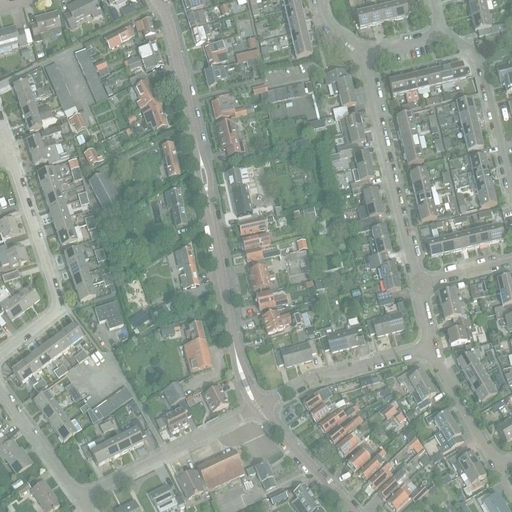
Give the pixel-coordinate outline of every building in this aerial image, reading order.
[(92,20),(101,16),(99,10),(97,11),(94,6),(96,5),(93,0),(87,0),(79,4),(79,3),(67,9),(69,14),(64,17),(70,29),(76,26),(75,24),(90,16),(92,20)] [(199,0),(187,0),(182,2),(185,15),(202,10),(199,0)] [(252,0),(250,1),(252,12),(258,11),(257,6),(257,5),(255,0),(252,0)] [(281,0),(285,12),(300,8),(298,0),(281,0)] [(392,6),(396,21),(408,19),(407,15),(419,12),(416,0),(403,0),(404,3),(392,6)] [(491,0),(470,0),(468,1),(469,6),(468,7),(471,20),(488,16),(485,3),(492,2),(491,0)] [(136,13),(133,6),(121,12),(125,19),(136,13)] [(227,6),(220,8),(223,17),(229,15),(227,6)] [(380,9),(384,24),(396,21),(392,6),(380,9)] [(285,12),(287,24),(303,20),(300,8),(285,12)] [(120,21),(114,9),(108,12),(114,24),(120,21)] [(368,12),(372,27),(384,24),(380,9),(368,12)] [(190,30),(206,25),(201,12),(186,17),(190,30)] [(372,27),(368,12),(356,15),(357,22),(359,30),(372,27)] [(61,33),(60,29),(56,14),(35,20),(37,25),(31,27),(35,44),(42,42),(39,35),(49,32),(50,36),(52,37),(60,35),(61,33)] [(488,16),(471,20),(474,33),(477,32),(479,38),(506,32),(504,26),(491,29),(488,16)] [(151,20),(134,24),(136,33),(143,32),(144,38),(142,39),(144,45),(156,42),(151,20)] [(303,20),(287,24),(290,36),(306,32),(303,20)] [(255,25),(258,36),(264,35),(263,30),(261,24),(255,25)] [(208,26),(191,32),(195,47),(206,44),(204,39),(207,38),(206,37),(211,35),(208,26)] [(115,35),(104,40),(110,51),(121,45),(120,44),(134,37),(129,27),(115,35)] [(20,48),(27,46),(23,32),(16,34),(14,28),(0,31),(0,49),(19,44),(20,48)] [(290,36),(293,48),(308,44),(306,32),(290,36)] [(257,49),(254,39),(247,41),(249,51),(257,49)] [(202,47),(205,58),(225,52),(221,42),(202,47)] [(308,44),(293,48),(296,60),(311,57),(308,44)] [(154,45),(145,48),(137,52),(139,58),(126,63),(128,68),(158,57),(154,45)] [(260,49),(263,61),(269,59),(268,54),(267,48),(260,49)] [(74,55),(77,61),(88,56),(87,53),(86,50),(74,55)] [(29,51),(21,53),(22,60),(24,60),(25,61),(31,60),(29,51)] [(93,51),(87,53),(88,56),(89,59),(95,56),(93,51)] [(209,68),(223,64),(228,62),(225,52),(205,58),(209,68)] [(237,65),(259,60),(257,52),(235,57),(237,65)] [(79,66),(90,61),(89,59),(88,56),(77,61),(79,66)] [(158,57),(128,68),(130,73),(143,68),(146,75),(162,69),(158,57)] [(93,67),(90,61),(79,66),(82,72),(93,67)] [(104,63),(95,67),(99,76),(104,73),(103,71),(107,69),(104,63)] [(511,63),(496,67),(501,87),(504,86),(506,93),(511,92),(511,63)] [(45,70),(47,76),(58,71),(56,65),(45,70)] [(449,69),(453,84),(465,81),(465,80),(462,66),(449,69)] [(84,77),(95,72),(93,67),(82,72),(84,77)] [(224,69),(204,73),(208,90),(220,87),(219,82),(226,80),(224,69)] [(453,84),(449,69),(437,72),(441,87),(453,84)] [(60,76),(58,71),(47,76),(50,81),(60,76)] [(95,72),(84,77),(86,82),(97,77),(95,72)] [(425,75),(429,90),(441,87),(437,72),(425,75)] [(128,81),(131,87),(146,81),(143,75),(128,81)] [(429,90),(425,75),(413,78),(417,93),(429,90)] [(63,82),(60,76),(50,81),(52,87),(63,82)] [(96,104),(107,99),(97,77),(86,82),(96,104)] [(339,97),(353,93),(350,81),(340,83),(338,77),(325,80),(327,87),(336,85),(339,97)] [(417,93),(413,78),(401,80),(405,96),(417,93)] [(405,96),(401,80),(389,83),(392,99),(405,96)] [(52,87),(54,92),(65,88),(63,82),(52,87)] [(139,110),(140,110),(156,102),(153,96),(146,82),(133,89),(140,103),(136,105),(139,110)] [(36,92),(37,92),(43,90),(41,84),(28,88),(27,83),(13,87),(17,99),(30,94),(36,92)] [(302,85),(297,86),(300,99),(305,97),(302,85)] [(300,99),(297,86),(291,88),(294,100),(300,99)] [(266,87),(253,90),(254,96),(267,93),(266,87)] [(54,92),(57,98),(68,93),(65,88),(54,92)] [(288,101),(294,100),(291,88),(285,89),(288,101)] [(285,89),(274,91),(276,104),(288,101),(285,89)] [(276,104),(274,91),(267,93),(269,105),(276,104)] [(450,95),(451,101),(463,99),(462,92),(455,94),(450,95)] [(57,98),(60,103),(70,98),(68,93),(57,98)] [(332,112),(334,118),(347,115),(346,109),(356,106),(353,93),(339,97),(342,109),(332,112)] [(30,94),(17,99),(21,110),(34,106),(30,94)] [(60,103),(62,109),(73,104),(70,98),(60,103)] [(427,107),(439,104),(437,98),(431,99),(426,101),(427,107)] [(215,121),(230,117),(231,120),(246,117),(244,110),(233,113),(232,107),(230,108),(228,101),(211,105),(215,121)] [(459,117),(475,114),(472,101),(456,105),(459,117)] [(156,102),(140,110),(146,126),(149,125),(151,130),(155,129),(156,131),(166,127),(159,107),(156,102)] [(62,109),(64,114),(75,109),(73,104),(62,109)] [(403,113),(415,110),(413,104),(402,107),(403,113)] [(21,110),(24,122),(51,113),(49,107),(36,111),(34,106),(21,110)] [(77,115),(75,109),(64,114),(67,119),(77,115)] [(51,113),(24,122),(28,133),(42,129),(39,122),(52,118),(51,113)] [(443,114),(437,115),(440,127),(446,126),(444,120),(443,114)] [(462,129),(477,125),(475,114),(459,117),(462,129)] [(86,129),(80,115),(69,120),(72,126),(75,125),(78,132),(86,129)] [(136,120),(134,115),(127,118),(129,123),(130,127),(133,125),(132,122),(136,120)] [(345,121),(348,134),(362,131),(359,118),(348,121),(347,115),(334,118),(335,124),(345,121)] [(399,132),(414,128),(411,115),(396,119),(399,132)] [(325,128),(323,121),(309,124),(311,132),(325,128)] [(244,154),(243,147),(242,142),(237,143),(232,123),(216,127),(221,151),(226,150),(228,158),(244,154)] [(432,136),(438,135),(435,123),(429,124),(432,136)] [(477,125),(462,129),(464,141),(480,138),(477,125)] [(62,132),(60,126),(41,133),(42,138),(45,137),(46,137),(62,132)] [(414,128),(399,132),(402,143),(417,140),(414,128)] [(362,131),(348,134),(351,146),(336,150),(338,156),(356,151),(354,145),(364,143),(362,131)] [(71,135),(63,137),(65,143),(73,141),(71,135)] [(54,147),(56,146),(55,141),(48,144),(48,142),(41,145),(39,138),(25,143),(29,155),(54,147)] [(449,138),(443,139),(445,151),(451,150),(450,145),(449,138)] [(480,138),(464,141),(467,154),(483,150),(480,138)] [(417,140),(402,143),(405,156),(420,152),(417,140)] [(168,179),(179,176),(172,145),(161,148),(168,179)] [(54,147),(29,155),(34,167),(47,163),(47,162),(49,161),(51,166),(69,160),(66,154),(58,156),(54,147)] [(93,151),(84,155),(90,167),(103,161),(101,158),(97,160),(93,151)] [(351,172),(357,170),(370,167),(367,155),(357,158),(356,151),(338,156),(328,158),(330,165),(354,159),(355,166),(351,168),(351,172)] [(420,152),(405,156),(408,168),(423,164),(420,152)] [(472,174),(487,170),(485,158),(479,159),(478,155),(464,159),(466,167),(470,166),(472,174)] [(68,164),(71,172),(79,169),(77,161),(68,164)] [(52,171),(37,176),(41,188),(57,183),(63,181),(58,167),(52,169),(52,171)] [(352,192),(369,187),(367,182),(373,180),(370,167),(357,170),(351,172),(355,185),(350,186),(352,192)] [(71,172),(73,178),(81,175),(79,169),(71,172)] [(245,170),(226,174),(237,218),(252,214),(246,189),(242,190),(241,186),(248,184),(245,170)] [(475,186),(490,182),(487,170),(472,174),(475,186)] [(412,188),(428,184),(425,172),(409,176),(412,188)] [(103,213),(117,205),(102,177),(88,185),(103,213)] [(490,182),(475,186),(477,198),(493,194),(490,182)] [(41,188),(45,200),(60,195),(57,183),(41,188)] [(428,184),(412,188),(415,200),(431,196),(428,184)] [(363,195),(366,208),(379,204),(376,192),(370,193),(369,187),(352,192),(353,197),(363,195)] [(175,229),(186,227),(179,191),(164,194),(167,211),(171,210),(175,229)] [(78,196),(79,202),(88,200),(86,193),(78,196)] [(493,194),(477,198),(480,210),(496,206),(493,194)] [(45,200),(48,212),(64,207),(60,195),(45,200)] [(431,196),(415,200),(418,212),(434,208),(431,196)] [(466,213),(464,201),(457,203),(460,214),(466,213)] [(347,231),(357,229),(374,225),(379,224),(378,218),(382,217),(379,204),(366,208),(358,210),(361,222),(346,226),(347,231)] [(53,225),(68,219),(64,207),(48,212),(53,225)] [(272,219),(278,218),(275,208),(265,211),(267,219),(256,222),(256,223),(238,227),(240,238),(259,233),(257,227),(273,224),(272,219)] [(434,208),(418,212),(421,224),(436,221),(434,208)] [(314,209),(303,211),(305,220),(316,218),(314,209)] [(490,211),(478,214),(479,220),(485,219),(491,217),(490,211)] [(0,217),(0,244),(5,243),(4,241),(19,236),(17,228),(16,228),(13,219),(4,222),(2,217),(0,217)] [(84,220),(86,226),(95,224),(93,217),(84,220)] [(467,223),(465,217),(454,220),(455,226),(460,224),(467,223)] [(53,225),(57,236),(72,231),(68,219),(53,225)] [(442,229),(441,223),(430,226),(431,231),(436,230),(442,229)] [(369,240),(370,246),(388,241),(385,229),(375,231),(374,225),(357,229),(358,235),(372,232),(373,239),(369,240)] [(487,230),(491,245),(503,242),(499,227),(487,230)] [(72,231),(57,236),(61,248),(76,243),(82,241),(78,229),(72,231)] [(491,245),(487,230),(475,233),(479,248),(491,245)] [(97,231),(89,234),(91,243),(99,240),(97,231)] [(168,243),(166,233),(155,235),(157,245),(168,243)] [(479,248),(475,233),(463,236),(467,251),(479,248)] [(259,238),(257,238),(256,238),(241,242),(242,246),(240,246),(242,251),(243,251),(244,253),(259,249),(261,248),(261,249),(269,246),(266,235),(258,237),(259,238)] [(467,251),(463,236),(451,239),(455,254),(467,251)] [(455,254),(451,239),(439,242),(443,257),(455,254)] [(376,249),(378,257),(368,259),(369,265),(383,261),(382,257),(391,255),(388,241),(370,246),(371,250),(376,249)] [(298,252),(306,251),(305,242),(297,243),(298,252)] [(443,257),(439,242),(427,245),(430,260),(443,257)] [(12,268),(26,263),(23,256),(25,255),(22,248),(7,253),(5,247),(0,248),(0,264),(1,268),(11,265),(12,268)] [(67,268),(83,263),(79,250),(63,256),(67,268)] [(94,252),(96,259),(104,256),(102,250),(94,252)] [(198,287),(190,251),(175,254),(178,271),(183,270),(184,277),(180,278),(183,291),(187,290),(198,287)] [(250,263),(270,259),(279,257),(278,252),(261,256),(260,251),(244,255),(246,264),(250,263)] [(270,259),(250,263),(252,272),(248,273),(249,274),(247,275),(249,281),(250,281),(253,294),(270,290),(268,281),(275,279),(273,274),(267,276),(265,269),(272,268),(270,259)] [(381,269),(383,282),(397,278),(394,266),(384,268),(383,261),(369,265),(365,266),(366,270),(370,269),(371,272),(381,269)] [(67,268),(71,280),(87,275),(83,263),(67,268)] [(4,284),(19,279),(17,273),(1,278),(4,284)] [(101,277),(103,284),(111,281),(110,274),(101,277)] [(75,292),(91,287),(87,275),(71,280),(75,292)] [(499,295),(511,291),(511,277),(496,282),(499,295)] [(386,294),(377,296),(380,308),(393,305),(391,294),(400,292),(398,283),(400,283),(398,278),(397,278),(383,282),(386,294)] [(316,291),(326,289),(324,280),(314,283),(316,291)] [(481,285),(475,287),(478,300),(484,298),(481,285)] [(14,298),(25,312),(39,301),(28,287),(14,298)] [(95,299),(91,287),(75,292),(79,304),(95,299)] [(478,300),(475,287),(469,288),(472,301),(478,300)] [(511,291),(499,295),(502,308),(494,310),(495,316),(511,311),(511,306),(511,305),(511,291)] [(259,312),(287,305),(285,297),(272,300),(270,292),(255,296),(259,312)] [(441,309),(457,305),(454,292),(438,296),(441,309)] [(0,315),(3,313),(10,323),(25,312),(14,298),(0,308),(0,315)] [(351,301),(353,308),(363,304),(361,298),(351,301)] [(465,317),(460,318),(458,310),(465,308),(464,303),(457,305),(441,309),(444,322),(452,320),(454,326),(467,323),(465,317)] [(123,327),(115,304),(94,311),(99,325),(105,323),(108,332),(123,327)] [(164,310),(158,315),(162,321),(169,316),(164,310)] [(511,311),(495,316),(496,322),(499,321),(501,329),(506,328),(507,333),(511,332),(511,311)] [(149,320),(144,313),(130,323),(135,330),(149,320)] [(265,327),(292,319),(291,316),(289,317),(288,315),(279,318),(277,313),(262,318),(265,327)] [(310,328),(306,314),(292,319),(265,327),(267,335),(282,330),(282,329),(285,328),(285,327),(292,324),(293,330),(295,329),(296,333),(310,328)] [(386,318),(390,335),(403,332),(399,315),(386,318)] [(390,335),(386,318),(366,323),(369,337),(375,335),(376,339),(390,335)] [(348,323),(349,327),(345,328),(346,333),(340,334),(344,351),(364,346),(359,326),(358,326),(357,320),(348,323)] [(467,323),(454,326),(455,332),(447,334),(450,348),(470,343),(466,330),(470,329),(468,323),(467,323)] [(190,375),(211,369),(206,348),(200,325),(187,328),(188,332),(185,333),(187,340),(190,339),(192,346),(183,348),(190,375)] [(62,334),(72,348),(82,340),(72,326),(62,334)] [(174,332),(180,331),(179,327),(173,329),(173,327),(160,330),(162,338),(175,335),(174,332)] [(344,351),(340,334),(333,336),(331,329),(318,333),(324,353),(330,352),(331,355),(344,351)] [(72,348),(62,334),(51,342),(61,355),(72,348)] [(42,350),(51,363),(61,355),(51,342),(42,350)] [(293,349),(298,366),(318,360),(313,342),(307,343),(307,345),(293,349)] [(495,353),(501,351),(498,343),(490,345),(492,349),(494,348),(495,353)] [(298,366),(293,349),(274,354),(278,368),(284,366),(285,369),(298,366)] [(31,357),(41,370),(51,363),(42,350),(31,357)] [(83,351),(78,355),(82,362),(88,358),(83,351)] [(457,363),(463,374),(478,364),(472,354),(457,363)] [(79,365),(82,362),(78,355),(74,358),(79,365)] [(22,365),(31,378),(41,370),(31,357),(22,365)] [(478,364),(463,374),(469,384),(484,375),(478,364)] [(31,378),(22,365),(12,372),(13,375),(21,385),(27,381),(33,388),(37,385),(31,378)] [(63,366),(57,370),(62,377),(68,373),(63,366)] [(58,379),(62,377),(57,370),(53,373),(58,379)] [(410,396),(415,393),(428,385),(421,374),(414,378),(411,372),(396,380),(400,387),(403,385),(410,396)] [(469,384),(475,394),(490,385),(484,375),(469,384)] [(42,381),(37,385),(41,391),(47,387),(42,381)] [(38,394),(41,391),(37,385),(33,388),(34,390),(38,394)] [(65,390),(68,395),(75,390),(71,385),(65,390)] [(177,385),(163,392),(171,407),(177,403),(178,403),(183,401),(185,399),(177,385)] [(428,385),(415,393),(421,404),(416,407),(418,412),(431,405),(428,400),(434,396),(428,385)] [(490,385),(475,394),(481,405),(497,396),(490,385)] [(203,396),(212,414),(215,413),(228,406),(219,388),(206,395),(203,396)] [(127,402),(132,398),(125,389),(120,392),(127,402)] [(83,401),(75,390),(68,395),(76,406),(76,405),(83,401)] [(120,392),(115,396),(122,405),(127,402),(120,392)] [(41,414),(54,405),(47,394),(33,404),(41,414)] [(308,413),(331,398),(329,394),(319,401),(315,395),(302,404),(308,413)] [(122,405),(115,396),(110,399),(117,409),(122,405)] [(113,412),(117,409),(110,399),(106,403),(113,412)] [(196,406),(192,399),(186,402),(189,409),(196,406)] [(181,410),(156,422),(161,431),(167,428),(171,435),(189,426),(186,420),(191,417),(184,403),(183,401),(178,403),(177,403),(181,410)] [(136,406),(133,402),(127,406),(129,410),(130,409),(133,414),(137,411),(134,406),(136,406)] [(341,413),(348,408),(346,406),(345,406),(343,402),(337,404),(334,407),(334,406),(331,408),(328,403),(310,415),(316,425),(338,410),(341,413)] [(113,412),(106,403),(101,406),(108,416),(113,412)] [(62,415),(54,405),(41,414),(48,424),(62,415)] [(79,411),(83,416),(87,414),(90,411),(86,406),(79,411)] [(101,406),(96,409),(103,419),(108,416),(101,406)] [(391,406),(382,414),(388,421),(397,413),(391,406)] [(103,419),(96,409),(91,413),(99,423),(101,421),(103,419)] [(91,413),(90,411),(87,414),(92,427),(99,423),(91,413)] [(440,433),(453,426),(446,414),(440,418),(437,413),(425,420),(428,426),(433,423),(440,433)] [(325,436),(349,418),(346,414),(336,421),(332,416),(318,427),(325,436)] [(69,425),(62,415),(48,424),(56,435),(69,425)] [(352,431),(361,424),(357,419),(341,432),(338,429),(326,438),(333,447),(353,431),(352,431)] [(135,430),(123,436),(131,451),(143,445),(138,436),(143,433),(137,421),(132,424),(135,430)] [(74,422),(69,425),(56,435),(63,445),(76,436),(76,435),(81,432),(74,422)] [(110,422),(104,425),(108,432),(114,429),(110,422)] [(511,439),(511,431),(506,422),(496,429),(505,444),(511,439)] [(103,434),(108,432),(104,425),(100,427),(103,434)] [(453,426),(440,433),(446,444),(438,449),(442,455),(456,447),(453,441),(460,437),(453,426)] [(402,434),(409,443),(417,437),(410,428),(402,434)] [(131,451),(123,436),(112,442),(120,456),(131,451)] [(343,459),(356,448),(357,447),(353,442),(354,441),(353,439),(351,440),(348,437),(335,449),(339,454),(338,455),(341,459),(342,458),(343,459)] [(9,445),(4,438),(0,441),(0,457),(3,462),(7,459),(18,475),(31,466),(23,454),(21,456),(11,443),(9,445)] [(103,438),(98,441),(109,462),(120,456),(112,442),(107,445),(103,438)] [(357,447),(356,448),(359,452),(347,463),(356,473),(369,461),(372,457),(365,450),(370,445),(365,440),(357,447)] [(81,449),(87,462),(93,459),(97,468),(109,462),(98,441),(94,443),(97,449),(90,453),(86,447),(81,449)] [(410,446),(417,454),(423,449),(415,441),(410,446)] [(196,470),(197,471),(207,492),(243,475),(240,468),(241,467),(234,452),(196,470)] [(366,483),(380,470),(379,468),(384,463),(381,459),(385,455),(382,452),(358,474),(366,483)] [(464,475),(478,466),(471,455),(465,459),(462,453),(448,461),(451,467),(457,463),(461,470),(457,472),(460,477),(464,475)] [(440,460),(437,454),(431,458),(434,464),(440,460)] [(426,456),(419,463),(424,467),(430,460),(426,456)] [(265,492),(275,488),(271,479),(272,479),(265,465),(255,470),(254,468),(245,472),(248,477),(256,474),(261,484),(262,483),(265,492)] [(385,475),(392,469),(388,465),(367,484),(375,493),(388,481),(382,474),(383,473),(385,475)] [(478,466),(464,475),(470,486),(462,491),(466,497),(481,488),(478,482),(485,478),(478,466)] [(207,492),(197,471),(177,481),(187,501),(202,494),(203,496),(207,493),(207,492)] [(390,481),(377,494),(384,502),(398,489),(395,485),(403,477),(399,473),(390,481)] [(448,475),(442,479),(446,485),(451,481),(448,475)] [(43,511),(52,511),(60,507),(43,483),(30,492),(43,511)] [(19,497),(30,490),(27,485),(16,492),(19,497)] [(404,486),(398,491),(386,504),(393,511),(397,511),(408,502),(406,499),(410,495),(406,491),(408,490),(404,486)] [(177,508),(183,505),(177,493),(171,496),(167,487),(149,496),(156,510),(173,501),(177,508)] [(298,501),(291,505),(296,511),(315,511),(320,509),(305,487),(293,495),(298,501)] [(422,487),(410,500),(415,504),(427,492),(422,487)] [(283,492),(269,499),(272,506),(287,499),(283,492)] [(483,506),(486,511),(496,511),(504,507),(498,497),(492,500),(488,494),(476,501),(480,507),(483,506)]
